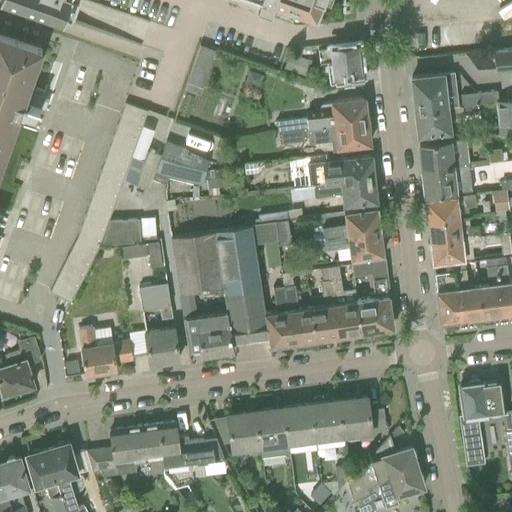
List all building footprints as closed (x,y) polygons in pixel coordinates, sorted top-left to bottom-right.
[(242,0),(257,5),(257,7),(270,11),(272,6),(316,21),(323,3),(330,6),(331,0),(2,0),(62,20),(63,18),(73,22),(81,0),(242,0)] [(41,47),(3,34),(0,32),(0,164),(18,113),(35,118),(42,98),(25,92),(41,47)] [(357,43),(337,46),(330,47),(318,49),(319,62),(332,61),(334,77),(361,74),(357,43)] [(511,47),(493,49),(495,72),(511,70),(511,47)] [(285,66),(305,73),(310,60),(289,53),(285,66)] [(194,62),(187,81),(202,86),(209,68),(194,62)] [(457,105),(453,72),(411,77),(415,110),(447,107),(457,105)] [(187,81),(184,89),(199,95),(202,86),(187,81)] [(459,93),(461,105),(478,103),(498,101),(496,89),(459,93)] [(306,116),(276,120),(277,131),(283,131),(366,120),(364,97),(326,102),(326,104),(315,105),(313,108),(313,111),(305,112),(306,116)] [(511,100),(497,102),(500,133),(511,131),(511,100)] [(143,121),(147,110),(125,102),(121,113),(143,121)] [(478,103),(461,105),(457,105),(447,107),(415,110),(418,135),(450,131),(448,116),(479,112),(478,103)] [(143,121),(121,113),(117,125),(139,133),(143,121)] [(366,120),(283,131),(284,138),(289,141),(318,138),(319,146),(323,150),(332,149),(333,147),(369,142),(366,120)] [(117,125),(113,136),(135,144),(139,133),(117,125)] [(113,136),(109,147),(131,155),(135,144),(113,136)] [(422,170),(468,164),(465,138),(419,144),(422,170)] [(159,154),(159,155),(172,160),(206,168),(208,161),(184,153),(186,146),(165,139),(159,154)] [(109,147),(105,158),(127,166),(131,155),(109,147)] [(489,161),(501,160),(500,148),(487,150),(489,161)] [(123,178),(123,179),(134,183),(137,173),(141,159),(131,155),(127,166),(123,178)] [(159,155),(152,178),(165,183),(167,175),(202,184),(206,168),(172,160),(159,155)] [(339,158),(339,160),(309,164),(311,184),(373,177),(371,155),(339,158)] [(127,166),(105,158),(101,169),(123,178),(127,166)] [(471,190),(468,164),(422,170),(425,195),(445,193),(471,190)] [(101,169),(97,181),(119,189),(123,179),(123,178),(101,169)] [(311,184),(289,186),(290,199),(292,199),(343,193),(344,204),(376,200),(373,177),(311,184)] [(511,179),(500,180),(501,190),(506,190),(511,189),(511,179)] [(97,181),(93,192),(115,200),(119,189),(97,181)] [(501,190),(492,192),(494,212),(509,210),(506,190),(501,190)] [(115,200),(93,192),(88,203),(111,211),(115,200)] [(473,193),(445,197),(425,199),(428,220),(467,216),(465,206),(475,205),(473,193)] [(173,200),(165,201),(167,210),(174,209),(173,200)] [(111,211),(88,203),(84,214),(107,222),(108,219),(111,211)] [(345,223),(322,226),(324,237),(380,229),(376,206),(344,210),(345,223)] [(285,209),(257,214),(258,219),(258,223),(274,220),(286,219),(285,209)] [(107,222),(84,214),(80,226),(103,234),(107,222)] [(467,216),(428,220),(430,241),(478,236),(477,225),(468,226),(467,216)] [(103,234),(100,243),(134,243),(134,241),(141,240),(139,219),(139,217),(108,219),(107,222),(103,234)] [(155,217),(139,219),(141,240),(156,238),(155,217)] [(286,219),(274,220),(275,231),(276,238),(289,237),(286,219)] [(256,223),(251,224),(253,235),(275,231),(274,220),(256,223)] [(251,224),(214,229),(222,286),(226,311),(227,311),(232,342),(268,337),(264,312),(265,312),(253,235),(251,224)] [(80,226),(76,237),(99,245),(100,243),(103,234),(80,226)] [(190,233),(171,236),(179,292),(222,286),(214,229),(190,233)] [(380,229),(312,238),(300,240),(301,250),(337,246),(338,248),(348,247),(349,257),(383,253),(380,229)] [(507,233),(498,234),(501,254),(510,253),(507,233)] [(483,235),(478,236),(430,241),(433,262),(473,257),(472,246),(484,245),(483,235)] [(76,237),(71,248),(92,258),(99,245),(76,237)] [(158,240),(121,245),(123,257),(147,254),(149,266),(161,264),(158,240)] [(92,258),(71,248),(66,258),(87,269),(92,258)] [(87,269),(66,258),(60,269),(81,280),(87,269)] [(388,294),(383,258),(351,262),(353,275),(371,273),(373,291),(368,292),(369,297),(357,299),(362,332),(389,328),(392,323),(388,294)] [(338,264),(328,265),(328,266),(332,291),(338,335),(362,332),(357,299),(356,287),(341,289),(338,264)] [(511,311),(511,280),(509,281),(507,264),(495,265),(501,313),(511,311)] [(488,283),(478,285),(482,315),(501,313),(495,265),(486,266),(488,283)] [(323,303),(310,305),(315,338),(338,335),(332,291),(328,266),(320,267),(322,279),(319,280),(323,303)] [(81,280),(60,269),(55,280),(76,290),(81,280)] [(466,269),(455,270),(461,318),(482,315),(478,285),(468,286),(466,269)] [(461,318),(455,270),(434,272),(440,317),(444,320),(461,318)] [(76,290),(55,280),(49,291),(70,301),(76,290)] [(167,281),(138,286),(141,309),(142,309),(159,306),(171,305),(167,281)] [(292,281),(282,283),(283,285),(284,285),(292,342),(315,338),(310,305),(297,307),(294,284),(293,284),(292,281)] [(276,310),(265,312),(264,312),(268,337),(269,345),(292,342),(284,285),(273,287),(276,310)] [(171,305),(159,306),(161,318),(172,316),(171,305)] [(227,311),(226,311),(181,318),(188,354),(201,352),(201,356),(232,351),(231,343),(232,342),(227,311)] [(174,325),(145,330),(150,363),(179,359),(174,325)] [(80,347),(84,369),(84,373),(116,368),(115,360),(132,357),(129,339),(95,345),(92,326),(78,328),(81,347),(80,347)] [(33,383),(27,364),(26,363),(41,358),(33,335),(17,341),(20,349),(5,353),(8,363),(0,365),(0,385),(2,393),(33,383)] [(77,359),(64,360),(67,375),(79,373),(77,359)] [(461,384),(459,384),(464,415),(460,415),(466,459),(482,457),(476,414),(501,410),(504,410),(502,400),(499,380),(483,383),(483,381),(480,381),(477,379),(471,380),(469,383),(465,383),(461,384)] [(373,439),(373,435),(386,433),(383,407),(368,409),(366,396),(338,400),(342,434),(357,432),(358,441),(373,439)] [(338,400),(310,403),(315,438),(342,434),(338,400)] [(315,438),(310,403),(283,407),(287,441),(288,441),(315,438)] [(287,441),(283,407),(256,411),(260,445),(261,457),(289,453),(288,441),(287,441)] [(260,445),(256,411),(227,414),(227,416),(213,418),(223,444),(231,443),(231,449),(260,445)] [(175,421),(144,425),(148,457),(162,455),(164,468),(225,461),(216,437),(188,440),(187,435),(177,436),(175,421)] [(111,446),(86,450),(91,468),(91,472),(134,467),(133,459),(148,457),(144,425),(110,429),(112,444),(110,444),(111,446)] [(350,476),(347,479),(353,502),(357,499),(369,492),(368,487),(388,475),(417,466),(411,446),(395,451),(389,434),(367,459),(367,457),(350,476)] [(54,444),(47,446),(66,509),(70,508),(71,511),(86,511),(82,502),(77,504),(73,489),(77,489),(80,488),(82,485),(83,482),(83,477),(81,474),(77,472),(68,440),(66,441),(62,438),(56,440),(54,444)] [(28,451),(26,452),(26,454),(35,485),(46,482),(54,511),(56,511),(66,509),(47,446),(40,448),(36,446),(30,447),(28,451)] [(4,459),(0,460),(0,469),(12,511),(26,511),(20,489),(28,487),(18,455),(16,455),(13,453),(6,455),(4,459)] [(347,479),(350,476),(348,463),(335,466),(338,488),(347,479)] [(361,511),(370,511),(373,507),(374,506),(372,499),(381,493),(384,503),(385,507),(398,503),(395,494),(404,492),(422,486),(423,486),(417,466),(388,475),(368,487),(369,492),(357,499),(361,511)] [(0,511),(12,511),(0,469),(0,511)] [(332,490),(322,482),(312,493),(321,501),(332,490)] [(500,497),(493,505),(500,511),(507,511),(511,508),(500,497)]
